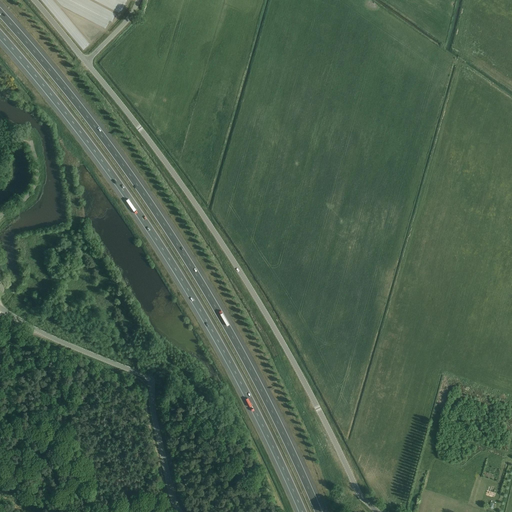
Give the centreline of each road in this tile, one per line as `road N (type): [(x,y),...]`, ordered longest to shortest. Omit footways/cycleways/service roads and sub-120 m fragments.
road 1 (motorway): [(318,511),(197,277),(98,132),(0,12)]
road 2 (motorway): [(0,35),(88,142),(185,285),(301,511)]
road 3 (unclassified): [(86,63),(243,276),(373,511)]
road 4 (tertiary): [(176,511),(151,380),(0,308)]
